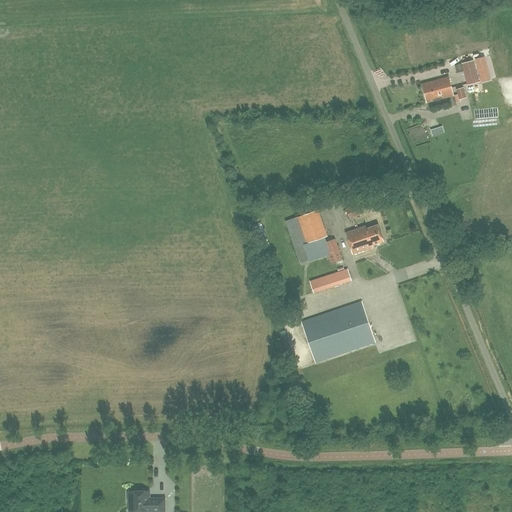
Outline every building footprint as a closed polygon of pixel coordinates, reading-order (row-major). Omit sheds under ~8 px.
[(467,86),(480,82),(474,60),(461,64),(467,86)] [(427,103),(454,96),(449,77),(422,84),(427,103)] [(459,100),(466,98),(463,87),(456,90),(459,100)] [(431,130),(432,136),(444,133),(442,127),(431,130)] [(351,222),(355,220),(354,219),(363,214),(357,203),(345,210),(351,222)] [(304,244),(324,238),(328,236),(318,210),(285,221),(300,264),(309,261),(304,244)] [(368,236),(372,246),(383,242),(378,225),(366,229),(366,227),(361,228),(364,237),(368,236)] [(372,247),(372,246),(368,236),(364,237),(361,228),(345,233),(352,254),(372,247)] [(326,242),(323,243),(328,255),(331,264),(342,260),(335,239),(326,242)] [(323,291),(351,282),(347,269),(319,278),(323,291)] [(388,303),(393,311),(397,308),(392,300),(388,303)] [(316,363),(376,343),(362,302),(301,322),(316,363)] [(294,330),(288,332),(291,342),(297,339),(294,330)] [(164,511),(164,499),(149,499),(147,496),(147,492),(129,491),(129,493),(128,494),(128,500),(129,501),(129,511),(164,511)]
